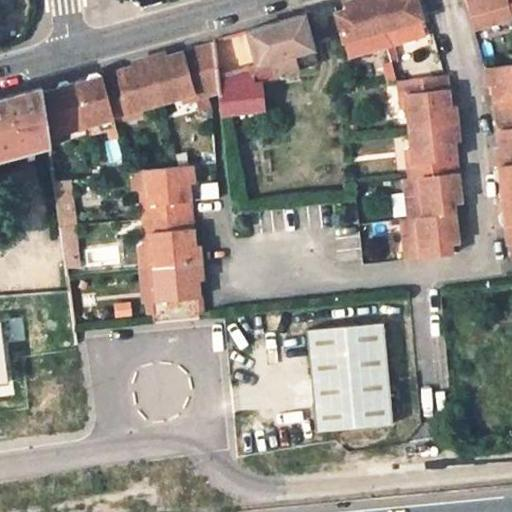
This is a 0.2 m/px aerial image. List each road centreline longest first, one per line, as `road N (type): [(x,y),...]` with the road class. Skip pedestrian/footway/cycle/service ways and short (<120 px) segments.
road 1 (unclassified): [(511,470),(278,490),(245,484),(216,465),(201,436)]
road 2 (unclassified): [(201,436),(195,365),(158,348),(122,369),(123,446)]
road 3 (secondary): [(64,56),(267,0)]
road 4 (unclassified): [(123,446),(0,466)]
